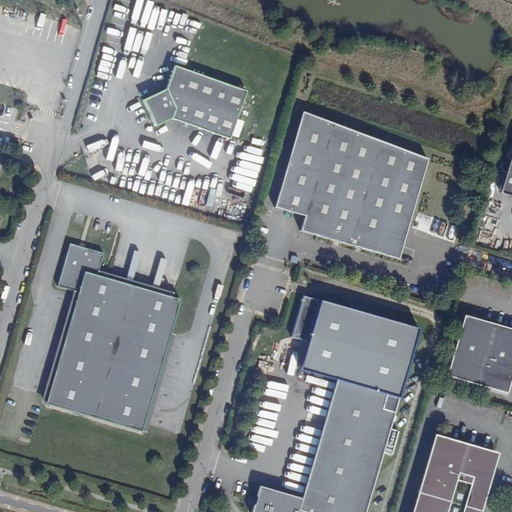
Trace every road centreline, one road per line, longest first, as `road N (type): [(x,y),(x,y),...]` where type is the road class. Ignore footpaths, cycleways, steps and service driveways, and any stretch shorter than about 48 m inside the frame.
road 1 (unknown): [(71,194),(203,233),(217,246),(173,423)]
road 2 (unknown): [(491,511),(503,434),(446,409),(429,423),(403,511)]
road 3 (unknown): [(71,194),(11,434)]
road 4 (unknown): [(205,458),(264,469),(296,380)]
road 5 (unknown): [(112,132),(55,150),(0,126)]
